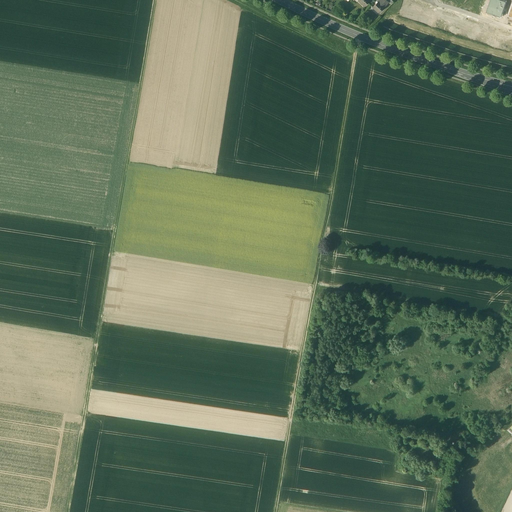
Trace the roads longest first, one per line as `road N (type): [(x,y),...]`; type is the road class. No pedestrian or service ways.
road 1 (track): [(155,0),(66,511)]
road 2 (track): [(358,36),(275,511)]
road 3 (secondary): [(278,0),(448,69)]
